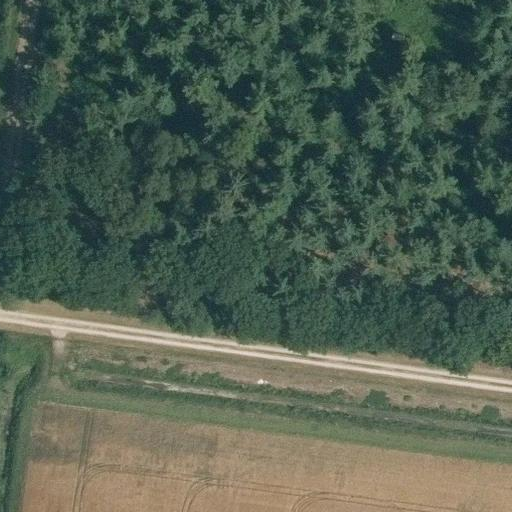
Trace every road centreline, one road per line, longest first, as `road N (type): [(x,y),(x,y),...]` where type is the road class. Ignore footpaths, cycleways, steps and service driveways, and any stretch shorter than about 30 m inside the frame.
road 1 (unclassified): [(511,378),(0,308)]
road 2 (track): [(0,250),(37,0)]
road 3 (track): [(63,316),(56,362),(10,386),(0,411)]
